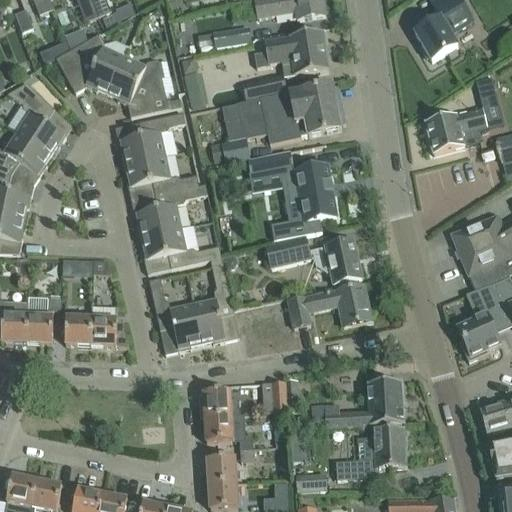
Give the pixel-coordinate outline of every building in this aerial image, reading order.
[(50,4),(48,0),(31,0),(39,19),(53,13),(50,4)] [(90,0),(75,0),(84,22),(90,25),(99,21),(93,6),(90,0)] [(90,0),(93,6),(99,21),(111,15),(104,0),(90,0)] [(183,10),(181,0),(172,0),(169,1),(172,12),(183,10)] [(325,20),(321,0),(284,0),(271,2),(254,4),(258,24),(290,19),(291,25),(325,20)] [(456,0),(447,0),(433,9),(440,21),(415,37),(432,65),(457,50),(450,38),(471,25),(456,0)] [(26,13),(15,18),(23,37),(34,33),(26,13)] [(251,46),(249,31),(199,38),(201,53),(251,46)] [(328,75),(325,56),(322,36),(264,45),(266,57),(254,59),(256,72),(270,70),(270,67),(281,65),(283,81),(294,80),(328,75)] [(108,98),(124,62),(103,52),(105,48),(100,38),(56,64),(75,97),(86,91),(91,93),(92,91),(97,93),(96,95),(97,96),(98,94),(108,98)] [(145,71),(124,62),(108,98),(118,103),(117,105),(118,105),(119,103),(124,105),(123,108),(128,110),(131,122),(169,113),(158,64),(147,67),(145,71)] [(196,70),(194,62),(181,65),(184,78),(193,76),(196,70)] [(282,79),(242,87),(245,104),(285,96),(282,79)] [(30,118),(17,137),(51,159),(57,150),(59,151),(60,150),(58,149),(60,144),(63,145),(66,140),(46,127),(55,114),(27,87),(7,99),(22,109),(23,114),(30,118)] [(229,146),(221,148),(225,168),(250,163),(246,143),(267,138),(268,138),(270,148),(275,147),(301,142),(300,141),(308,139),(308,140),(341,133),(332,89),(291,98),(291,96),(236,107),(237,109),(222,112),(229,146)] [(207,108),(205,95),(187,99),(190,112),(207,108)] [(482,112),(425,127),(434,159),(465,151),(481,147),(477,134),(487,131),(482,112)] [(139,127),(115,132),(118,145),(120,151),(122,151),(123,156),(123,157),(126,168),(165,160),(160,137),(167,136),(170,132),(185,128),(183,117),(139,127)] [(51,159),(17,137),(5,156),(0,153),(0,175),(11,180),(20,167),(40,180),(43,175),(41,174),(44,169),(46,171),(47,170),(45,168),(51,159)] [(511,138),(496,143),(503,168),(508,189),(511,186),(511,138)] [(292,171),(289,157),(249,163),(252,178),(292,171)] [(165,160),(126,168),(128,179),(126,180),(126,181),(128,180),(130,186),(127,186),(129,192),(131,192),(134,205),(199,190),(196,180),(181,183),(177,180),(170,182),(165,160)] [(299,225),(273,229),(276,244),(321,236),(319,223),(336,220),(327,169),(284,176),(289,206),(295,205),(299,225)] [(8,195),(11,180),(0,175),(0,218),(24,223),(26,212),(29,213),(29,212),(27,211),(28,206),(30,206),(31,200),(8,195)] [(199,190),(134,205),(137,218),(134,218),(136,224),(138,223),(139,229),(137,229),(137,231),(139,230),(142,241),(181,232),(176,210),(183,208),(186,204),(208,199),(205,189),(199,190)] [(24,223),(0,218),(0,257),(19,258),(24,235),(22,234),(24,223)] [(497,221),(451,239),(473,293),(511,277),(511,258),(509,252),(511,250),(511,226),(503,232),(497,221)] [(181,232),(142,241),(144,252),(144,253),(146,258),(143,259),(145,265),(168,260),(171,273),(210,265),(212,271),(223,269),(219,251),(197,256),(193,253),(186,255),(181,232)] [(362,282),(354,244),(325,250),(325,251),(308,255),(306,245),(267,253),(271,272),(314,262),(316,270),(327,277),(331,276),(333,288),(362,282)] [(74,280),(75,264),(62,263),(62,279),(74,280)] [(32,265),(32,274),(38,274),(41,271),(41,265),(32,265)] [(108,266),(94,265),(93,278),(111,279),(108,266)] [(215,304),(193,309),(202,348),(212,346),(213,348),(214,348),(214,346),(219,344),(220,347),(225,345),(239,343),(234,319),(223,269),(212,271),(216,292),(214,297),(215,304)] [(511,286),(509,280),(488,290),(505,329),(511,325),(511,286)] [(160,282),(149,285),(160,335),(174,332),(179,356),(185,354),(184,352),(189,351),(191,351),(202,348),(193,309),(171,314),(169,307),(165,304),(160,282)] [(372,325),(364,289),(288,305),(294,332),(310,329),(308,317),(339,310),(343,332),(372,325)] [(505,329),(488,290),(466,299),(474,317),(470,326),(457,331),(467,353),(463,355),(469,367),(488,358),(487,355),(500,349),(494,334),(505,329)] [(52,348),(53,321),(53,314),(60,315),(60,302),(47,302),(46,314),(28,313),(27,347),(52,348)] [(73,303),(60,302),(60,315),(73,315),(73,303)] [(27,347),(28,313),(28,307),(0,305),(0,320),(2,320),(1,346),(27,347)] [(117,324),(117,311),(100,310),(100,311),(91,310),(90,323),(90,349),(128,351),(122,324),(117,324)] [(90,349),(90,323),(66,322),(65,348),(90,349)] [(287,416),(285,386),(262,388),(264,417),(287,416)] [(298,398),(297,386),(285,386),(286,399),(298,398)] [(338,409),(325,410),(326,433),(404,428),(401,386),(367,388),(369,416),(339,418),(338,409)] [(230,395),(203,397),(204,407),(200,408),(201,423),(205,422),(205,423),(232,421),(230,395)] [(511,402),(479,412),(487,441),(510,434),(511,442),(511,402)] [(233,446),(232,421),(205,423),(207,448),(233,446)] [(359,466),(335,467),(336,485),(348,484),(391,481),(390,472),(406,471),(404,433),(374,435),(375,444),(357,445),(359,466)] [(307,434),(290,436),(292,460),(310,458),(307,434)] [(253,453),(253,441),(240,442),(241,453),(253,453)] [(511,448),(490,453),(496,484),(511,480),(511,448)] [(254,466),(253,453),(241,453),(241,467),(254,466)] [(235,462),(208,464),(209,489),(236,487),(235,462)] [(326,478),(296,480),(296,482),(297,495),(297,497),(327,495),(326,478)] [(32,511),(38,485),(12,480),(5,511),(31,511),(32,511)] [(57,511),(62,490),(38,485),(32,511),(57,511)] [(237,511),(236,487),(209,489),(210,511),(237,511)] [(77,493),(73,511),(100,511),(103,499),(77,493)] [(511,511),(511,493),(500,495),(501,499),(497,499),(498,509),(500,509),(500,511),(511,511)] [(263,510),(262,497),(250,498),(251,511),(263,510)] [(103,499),(100,511),(125,511),(127,504),(103,499)]
